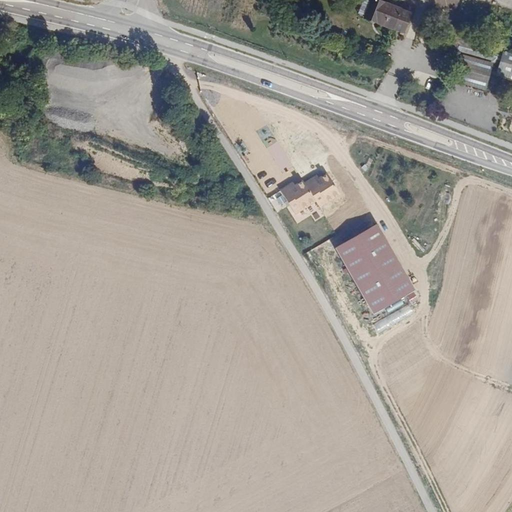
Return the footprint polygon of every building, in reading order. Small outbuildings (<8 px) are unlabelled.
[(396,34),(403,14),(375,4),(368,24),(396,34)] [(463,54),(467,43),(469,38),(454,32),(448,48),(463,54)] [(502,61),(504,57),(467,43),(463,54),(461,57),(498,71),(500,66),(502,61)] [(294,182),(280,190),(294,215),(315,202),(320,207),(342,194),(327,173),(319,177),(318,174),(305,182),(304,180),(295,184),(294,182)] [(415,289),(378,225),(337,248),(375,312),(415,289)] [(415,291),(408,296),(412,304),(420,300),(415,291)] [(409,303),(374,324),(380,333),(414,312),(409,303)]
